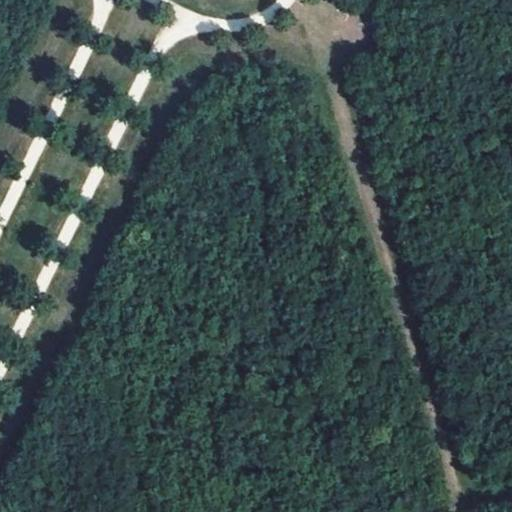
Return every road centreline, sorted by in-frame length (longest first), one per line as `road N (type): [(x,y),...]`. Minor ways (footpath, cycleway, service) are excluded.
road 1 (unknown): [(301,0),(455,511)]
road 2 (track): [(0,369),(172,20)]
road 3 (track): [(109,0),(0,222)]
road 4 (track): [(136,0),(172,20),(231,26),(269,16),(284,0)]
